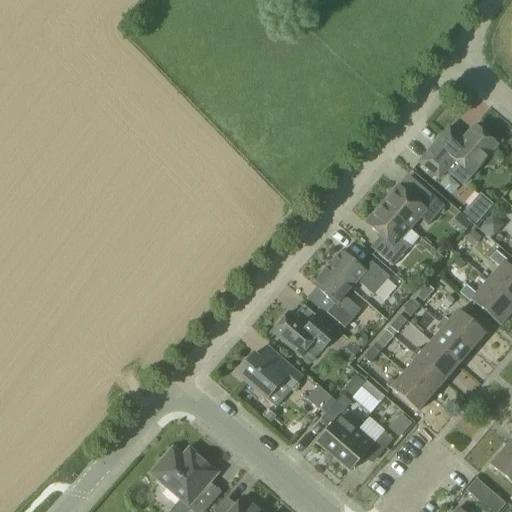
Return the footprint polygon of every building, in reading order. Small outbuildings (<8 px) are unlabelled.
[(497,146),(474,127),(456,148),(441,135),(417,164),(439,182),(447,173),(462,186),(497,146)] [(382,206),(409,229),(418,218),(428,226),(445,207),(423,189),(413,200),(398,187),(382,206)] [(475,225),(492,206),(479,195),(462,214),(475,225)] [(409,229),(382,206),(366,224),(382,238),(371,251),(391,269),(408,250),(398,241),(409,229)] [(481,230),(491,237),(499,226),(490,219),(481,230)] [(487,281),(511,302),(511,268),(505,263),(507,261),(496,252),(490,260),(499,268),(487,281)] [(342,253),(327,269),(350,290),(356,282),(373,297),(389,278),(373,264),(365,273),(342,253)] [(459,257),(452,265),(460,271),(466,263),(459,257)] [(350,290),(327,269),(313,285),(336,305),(327,316),(343,331),(361,311),(344,296),(350,290)] [(511,312),(511,302),(487,281),(476,294),(467,286),(461,292),(500,326),(511,312)] [(417,297),(424,303),(434,292),(426,286),(417,297)] [(421,307),(414,301),(403,314),(410,320),(420,308),(421,307)] [(441,324),(471,351),(485,335),(458,312),(449,322),(445,318),(441,324)] [(317,319),(308,331),(289,314),(273,333),(300,357),(310,346),(320,355),(337,336),(317,319)] [(390,328),(397,334),(407,323),(400,317),(390,328)] [(458,366),(471,351),(441,324),(437,329),(440,332),(431,343),(458,366)] [(394,338),(387,332),(376,345),(383,351),(393,339),(394,338)] [(356,344),(359,347),(364,347),(368,343),(368,338),(364,335),(359,335),(355,339),(356,344)] [(444,381),(458,366),(431,343),(422,353),(418,350),(414,355),(444,381)] [(350,360),(359,350),(352,344),(342,354),(350,360)] [(373,349),(362,361),(369,367),(380,355),(373,349)] [(272,371),(253,355),(237,374),(267,400),(283,382),(292,389),(302,378),(281,361),(272,371)] [(412,365),(405,373),(431,397),(444,381),(414,355),(408,361),(412,365)] [(417,412),(431,397),(405,373),(395,384),(391,380),(386,386),(417,412)] [(355,376),(344,388),(354,396),(364,384),(355,376)] [(309,401),(321,411),(331,399),(319,388),(309,401)] [(316,443),(333,458),(357,430),(340,416),(350,404),(342,397),(322,420),(330,427),(316,443)] [(398,438),(403,433),(411,424),(402,417),(400,415),(388,429),(398,438)] [(357,430),(333,458),(350,473),(364,456),(373,465),(394,441),(384,433),(374,445),(357,430)] [(511,451),(507,447),(490,465),(511,484),(511,451)] [(183,457),(173,449),(151,474),(181,500),(170,511),(205,511),(206,511),(193,501),(218,474),(190,449),(183,457)] [(467,491),(490,511),(499,511),(506,505),(477,480),(467,491)] [(261,511),(244,497),(231,511),(214,511),(213,511),(261,511)]
